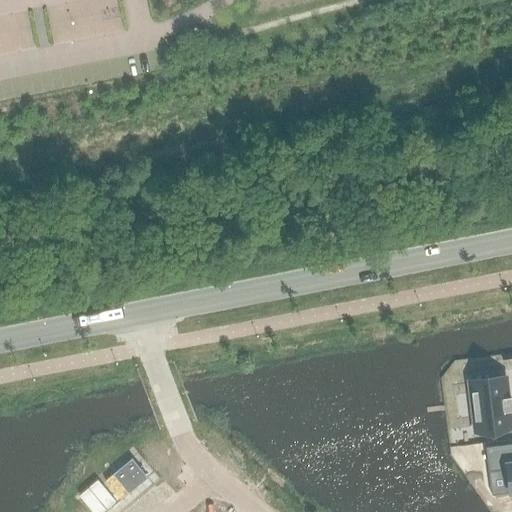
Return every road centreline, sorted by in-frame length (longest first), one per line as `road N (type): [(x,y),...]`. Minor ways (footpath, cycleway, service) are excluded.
road 1 (track): [(0,244),(511,155)]
road 2 (secondary): [(511,240),(140,314)]
road 3 (residential): [(256,511),(192,453),(140,314)]
road 4 (secondary): [(140,314),(0,341)]
